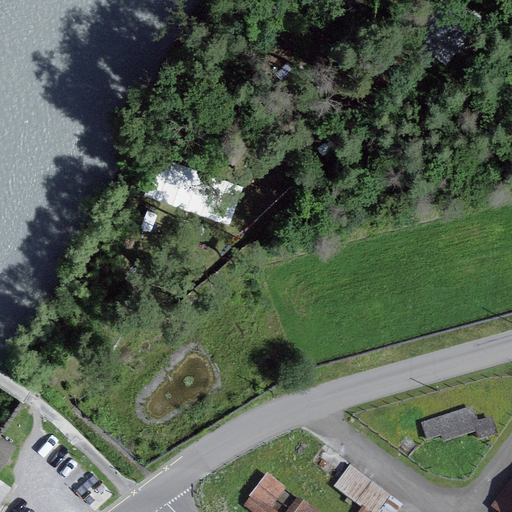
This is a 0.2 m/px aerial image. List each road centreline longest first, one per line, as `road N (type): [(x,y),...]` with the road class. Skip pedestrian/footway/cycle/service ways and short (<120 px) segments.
road 1 (residential): [(511,345),(251,427),(155,494)]
road 2 (track): [(140,505),(26,395)]
